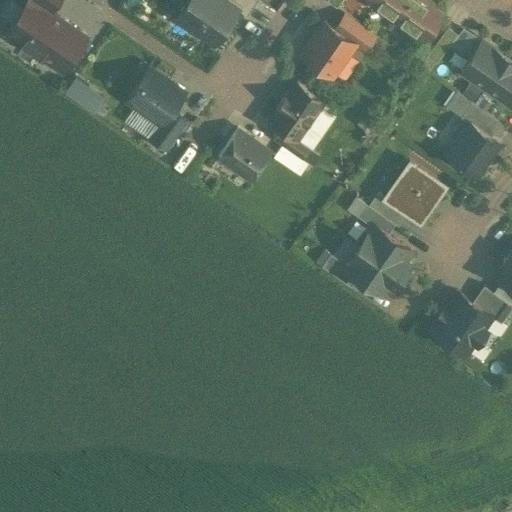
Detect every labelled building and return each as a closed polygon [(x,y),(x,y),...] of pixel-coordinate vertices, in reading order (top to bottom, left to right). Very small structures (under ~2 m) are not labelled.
[(49,11),(32,0),(27,0),(7,31),(20,40),(18,43),(39,57),(41,54),(63,69),(85,36),(49,11)] [(56,0),(32,0),(49,11),(56,0)] [(227,0),(186,0),(176,16),(213,41),(221,30),(223,31),(231,20),(229,19),(237,7),(227,0)] [(256,0),(227,0),(237,7),(247,14),(256,0)] [(372,0),(425,36),(441,12),(423,0),(372,0)] [(374,32),(346,12),(335,27),(355,41),(354,42),(363,48),(374,32)] [(335,27),(323,19),(300,51),(332,74),(354,42),(355,41),(335,27)] [(448,25),(432,46),(442,53),(458,32),(448,25)] [(462,26),(451,42),(470,55),(481,39),(462,26)] [(508,55),(482,38),(481,39),(470,55),(460,69),(486,86),(508,55)] [(432,46),(426,53),(436,61),(442,53),(432,46)] [(511,58),(508,55),(486,86),(510,103),(511,100),(511,58)] [(149,66),(126,98),(160,121),(161,122),(171,108),(184,90),(149,66)] [(297,81),(289,93),(286,91),(276,107),(278,108),(270,120),(279,127),(296,138),(297,137),(323,99),(297,81)] [(461,114),(471,100),(456,90),(445,104),(461,114)] [(501,120),(471,100),(461,114),(460,116),(467,120),(468,120),(490,135),(501,120)] [(186,119),(171,108),(161,122),(160,121),(150,136),(166,147),(186,119)] [(490,135),(468,120),(467,120),(446,152),(477,173),(499,141),(490,135)] [(270,150),(237,127),(218,155),(251,178),(270,150)] [(296,138),(279,127),(272,137),(302,157),(310,146),(297,137),(296,138)] [(445,184),(409,159),(398,175),(401,177),(387,197),(410,213),(420,220),(445,184)] [(356,214),(372,225),(374,222),(388,232),(395,222),(365,202),(356,214)] [(358,244),(402,274),(406,267),(404,259),(412,249),(388,232),(374,222),(372,225),(358,244)] [(397,281),(402,274),(358,244),(345,262),(343,265),(358,276),(381,292),(388,282),(397,281)] [(343,265),(345,262),(325,249),(316,262),(351,286),(358,276),(343,265)] [(511,254),(500,273),(511,281),(511,254)] [(511,303),(484,284),(472,300),(492,314),(491,315),(501,322),(511,306),(511,303)] [(491,315),(492,314),(472,300),(458,291),(446,309),(443,307),(436,317),(439,319),(432,329),(465,352),(473,339),(477,342),(487,327),(484,325),(491,315)]
